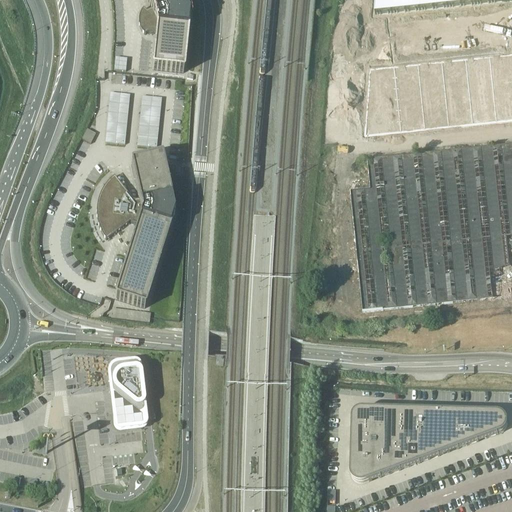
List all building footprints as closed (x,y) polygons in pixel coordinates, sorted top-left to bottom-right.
[(147,0),(152,10),(147,12),(143,9),(141,12),(140,15),(139,19),(139,22),(139,26),(141,30),(143,33),(145,35),(147,33),(148,33),(148,34),(148,35),(149,35),(150,36),(151,36),(152,35),(153,35),(153,34),(153,33),(156,34),(152,69),(152,70),(153,70),(153,71),(154,71),(183,74),(183,73),(184,73),(184,72),(189,22),(189,21),(189,16),(187,11),(182,0),(147,0)] [(346,0),(341,17),(495,2),(494,0),(346,0)] [(115,58),(114,71),(126,72),(127,59),(115,58)] [(366,76),(342,127),(509,109),(504,63),(371,75),(366,76)] [(162,158),(131,165),(139,201),(134,202),(114,177),(108,182),(104,189),(100,196),(97,203),(96,211),(97,219),(99,227),(102,234),(106,241),(136,217),(138,225),(115,300),(145,309),(175,214),(162,158)] [(114,368),(112,370),(111,372),(110,375),(116,426),(117,428),(119,430),(121,430),(139,428),(140,427),(141,425),(142,423),(141,417),(144,417),(143,412),(140,413),(140,410),(143,410),(142,399),(139,399),(138,393),(141,392),(138,369),(135,369),(134,367),(133,366),(131,366),(114,368)] [(362,411),(358,411),(355,413),(353,416),(352,420),(351,475),(352,478),(354,482),(358,484),(365,484),(502,433),(505,431),(507,427),(507,422),(505,418),(503,416),(500,414),(362,411)]
